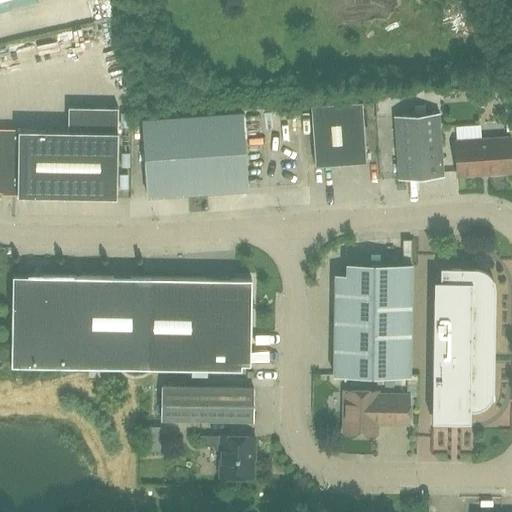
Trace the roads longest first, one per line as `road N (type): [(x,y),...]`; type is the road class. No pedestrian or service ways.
road 1 (unclassified): [(511,477),(349,475),(303,453),(292,413),(291,226)]
road 2 (unclassified): [(0,233),(291,226)]
road 3 (unclassified): [(511,227),(473,214),(291,226)]
